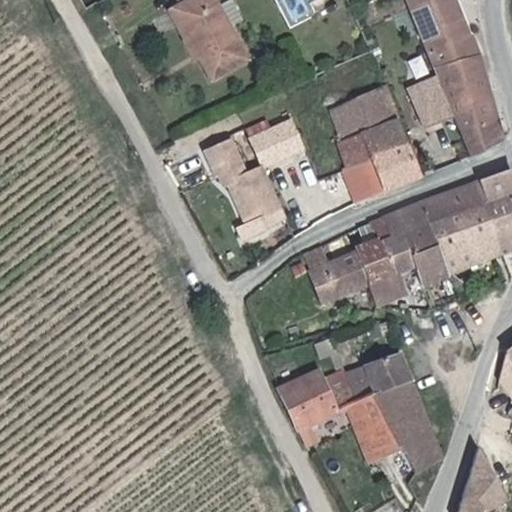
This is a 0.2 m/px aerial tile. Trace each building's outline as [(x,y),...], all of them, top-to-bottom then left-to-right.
[(220,0),(206,0),(178,15),(190,38),(190,45),(198,59),(202,57),(217,84),(246,71),(252,64),(237,34),(249,27),(241,8),(227,14),(220,0)] [(455,0),(407,0),(438,76),(436,76),(451,117),(469,158),(497,147),(478,62),(477,62),(467,38),(470,37),(455,0)] [(404,89),(422,130),(451,117),(436,76),(404,89)] [(345,141),(393,120),(383,95),(339,112),(333,112),(345,141)] [(257,137),(257,139),(278,128),(273,119),(267,122),(253,129),(257,137)] [(283,158),(311,144),(300,119),(282,127),(278,128),(257,139),(269,165),(283,158)] [(354,164),(402,144),(393,120),(345,141),(354,164)] [(238,135),(208,147),(246,241),(292,222),(268,164),(253,170),(238,135)] [(417,180),(402,144),(354,164),(347,167),(361,201),(417,180)] [(511,194),(489,203),(497,229),(500,233),(511,225),(511,194)] [(489,203),(389,243),(399,268),(393,273),(408,301),(424,293),(430,305),(443,301),(458,296),(441,256),(497,229),(489,203)] [(511,262),(511,225),(500,233),(511,262)] [(458,296),(511,274),(511,262),(500,233),(497,229),(441,256),(458,296)] [(389,243),(363,252),(376,279),(393,273),(399,268),(389,243)] [(376,279),(363,287),(374,308),(385,324),(413,311),(408,301),(393,273),(376,279)] [(311,283),(321,300),(337,293),(326,274),(311,283)] [(374,308),(363,287),(358,280),(337,293),(321,300),(336,329),(374,308)] [(369,391),(403,375),(390,351),(357,369),(358,373),(345,379),(349,391),(354,400),(369,391)] [(275,395),(272,399),(298,444),(309,438),(305,430),(333,414),(326,402),(349,391),(345,379),(341,373),(316,385),(312,378),(275,395)] [(403,375),(369,391),(399,442),(417,474),(447,456),(403,375)] [(399,442),(369,391),(354,400),(349,391),(326,402),(333,414),(344,408),(370,456),(399,442)] [(511,426),(511,404),(498,436),(511,426)] [(511,511),(511,496),(498,472),(485,479),(503,511),(511,511)]
